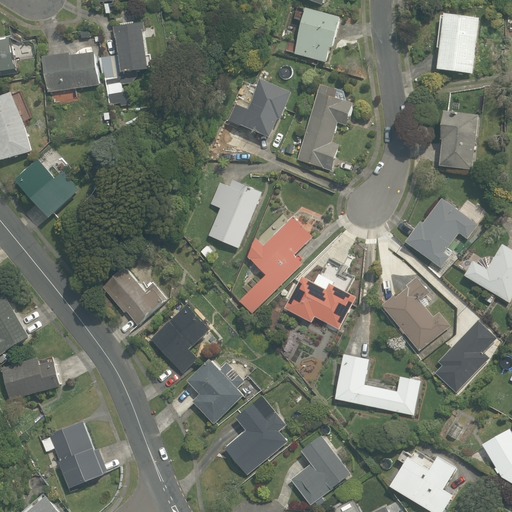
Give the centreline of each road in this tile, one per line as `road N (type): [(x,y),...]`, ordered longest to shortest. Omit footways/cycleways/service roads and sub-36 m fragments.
road 1 (tertiary): [(162,492),(123,387),(0,216)]
road 2 (residential): [(375,202),(395,144),(383,0)]
